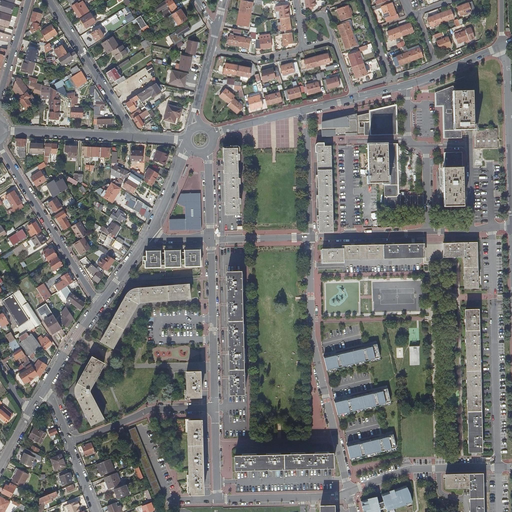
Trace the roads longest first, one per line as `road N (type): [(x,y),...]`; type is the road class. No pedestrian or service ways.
road 1 (residential): [(348,492),(311,336),(309,237)]
road 2 (residential): [(0,147),(98,302)]
road 3 (residential): [(511,225),(504,45)]
road 4 (residential): [(210,238),(215,408)]
road 5 (residential): [(511,467),(408,469),(348,492)]
road 6 (residential): [(130,137),(48,0)]
road 7 (residential): [(69,443),(150,409),(215,408)]
road 8 (residential): [(348,492),(218,499)]
road 9 (residential): [(3,131),(130,137)]
road 10 (residential): [(309,237),(304,110)]
road 11 (residential): [(218,499),(167,495),(139,427)]
